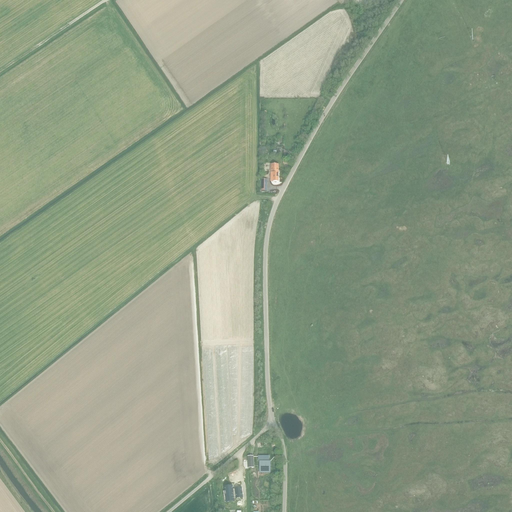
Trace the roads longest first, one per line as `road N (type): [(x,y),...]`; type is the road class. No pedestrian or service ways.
road 1 (unclassified): [(272,419),(269,224),(307,141),(399,0)]
road 2 (unclassified): [(168,511),(272,419)]
road 3 (track): [(212,475),(199,338)]
road 4 (track): [(0,71),(104,0)]
